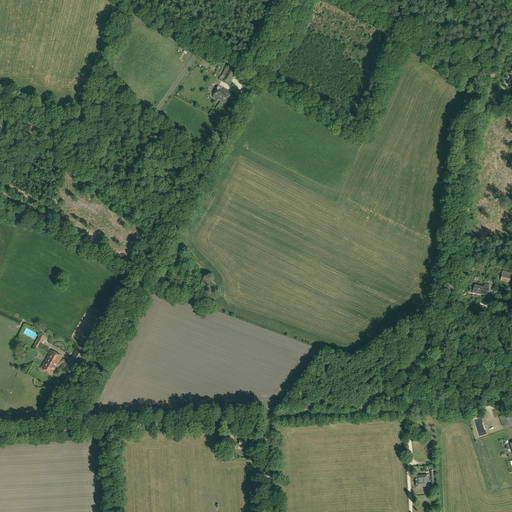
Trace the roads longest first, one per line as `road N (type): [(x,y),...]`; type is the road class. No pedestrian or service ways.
road 1 (tertiary): [(0,432),(281,417),(311,401),(445,304),(469,123),(511,77)]
road 2 (track): [(65,429),(176,222),(0,127)]
road 3 (track): [(294,0),(176,222)]
road 4 (track): [(344,0),(478,75),(488,100)]
